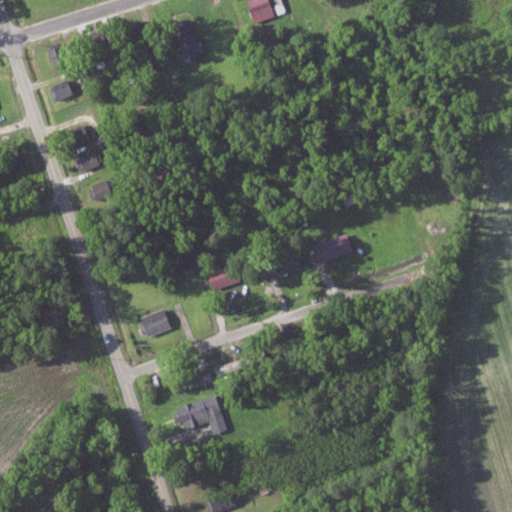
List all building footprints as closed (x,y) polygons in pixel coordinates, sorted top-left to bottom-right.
[(243,0),(249,22),(270,17),(266,0),(243,0)] [(180,62),(201,57),(198,39),(194,40),(191,22),(172,25),(180,62)] [(50,98),(75,92),(71,78),(47,83),(50,98)] [(87,138),(81,123),(65,129),(71,144),(87,138)] [(76,154),(81,168),(100,162),(95,147),(76,154)] [(25,166),(22,151),(0,155),(0,162),(2,171),(25,166)] [(309,243),(314,260),(350,249),(345,231),(309,243)] [(192,266),(187,250),(169,255),(174,271),(192,266)] [(298,269),(295,251),(259,258),(262,276),(298,269)] [(207,270),(212,286),(234,281),(229,264),(207,270)] [(56,311),(47,311),(48,322),(67,321),(65,307),(56,308),(56,311)] [(135,315),(140,335),(170,326),(164,307),(135,315)] [(211,379),(208,370),(167,383),(170,391),(211,379)] [(224,428),(214,393),(169,406),(173,421),(185,418),(187,426),(207,420),(210,432),(224,428)] [(202,498),(207,511),(210,511),(238,501),(232,486),(202,498)]
